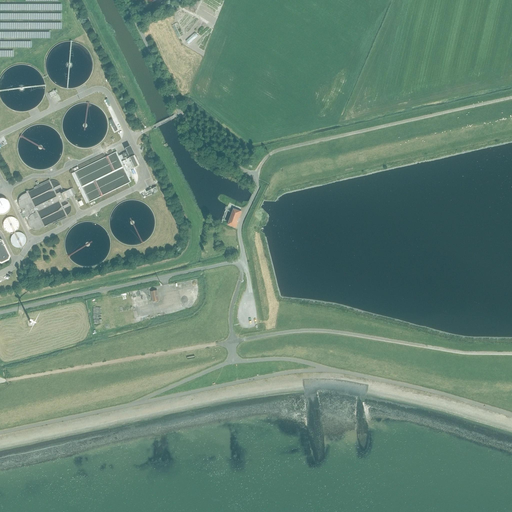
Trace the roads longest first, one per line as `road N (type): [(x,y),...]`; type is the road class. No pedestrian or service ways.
road 1 (unclassified): [(511,96),(280,148),(256,177)]
road 2 (unclassified): [(0,313),(244,260)]
road 3 (track): [(6,379),(232,342)]
road 4 (unclassified): [(256,177),(195,138),(126,0)]
